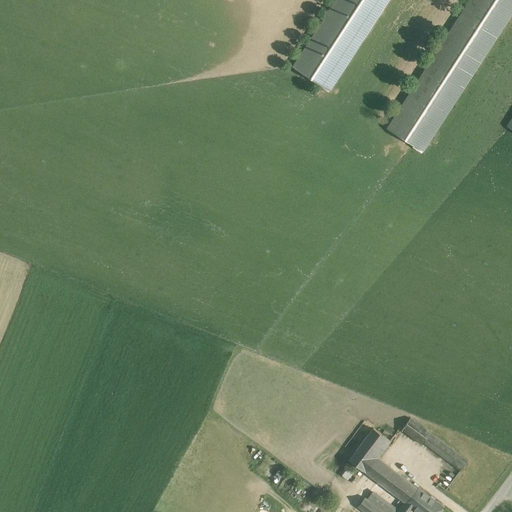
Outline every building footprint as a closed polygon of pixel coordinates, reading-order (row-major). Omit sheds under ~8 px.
[(338,0),(295,67),(331,91),(390,0),(338,0)] [(511,0),(471,0),(388,128),(423,151),(511,12),(511,0)] [(430,430),(410,416),(401,427),(421,442),(422,440),(430,430)] [(373,427),(349,460),(366,472),(377,457),(390,439),(373,427)] [(438,436),(430,430),(422,440),(430,446),(438,436)] [(459,452),(438,436),(430,446),(452,462),(459,452)] [(468,459),(459,452),(452,462),(460,469),(468,459)] [(388,464),(377,457),(366,472),(377,480),(388,464)] [(273,462),(265,475),(276,482),(284,470),(273,462)] [(429,495),(388,464),(377,480),(405,501),(414,507),(418,510),(429,495)] [(396,511),(389,511),(366,495),(359,505),(368,511),(410,511),(414,507),(405,501),(396,511)] [(437,511),(443,505),(429,495),(418,510),(420,511),(437,511)]
